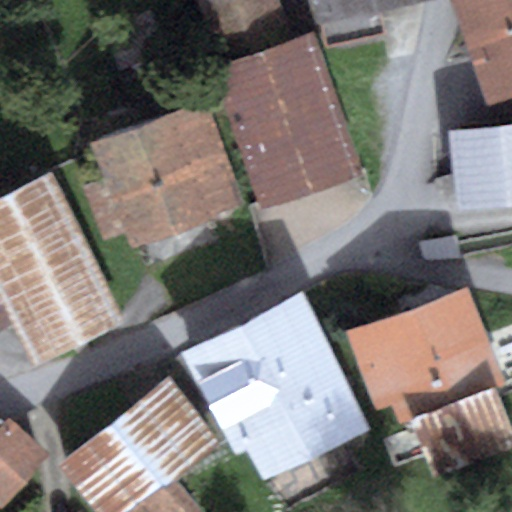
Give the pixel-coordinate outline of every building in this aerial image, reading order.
[(277,0),(199,0),(213,47),(285,25),(277,0)] [(320,0),(329,42),(382,31),(375,0),(320,0)] [(511,0),(462,0),(494,87),(511,80),(511,0)] [(310,36),(211,67),(253,199),(352,168),(310,36)] [(202,104),(102,141),(139,240),(239,203),(202,104)] [(511,129),(461,134),(467,200),(511,196),(511,129)] [(58,185),(0,206),(0,321),(19,371),(115,334),(58,185)] [(461,289),(359,332),(395,419),(498,375),(461,289)] [(302,307),(193,362),(253,482),(363,427),(302,307)] [(168,384),(66,462),(104,511),(188,511),(166,482),(215,444),(168,384)] [(5,428),(0,433),(0,492),(2,494),(36,456),(5,428)]
